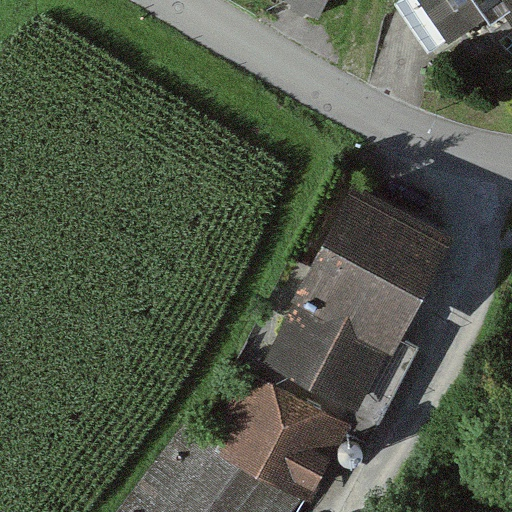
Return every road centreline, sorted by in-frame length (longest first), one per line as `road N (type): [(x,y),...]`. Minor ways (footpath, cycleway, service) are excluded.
road 1 (track): [(490,163),(447,333),(397,451),(352,511)]
road 2 (unclassified): [(511,165),(369,117),(175,0)]
